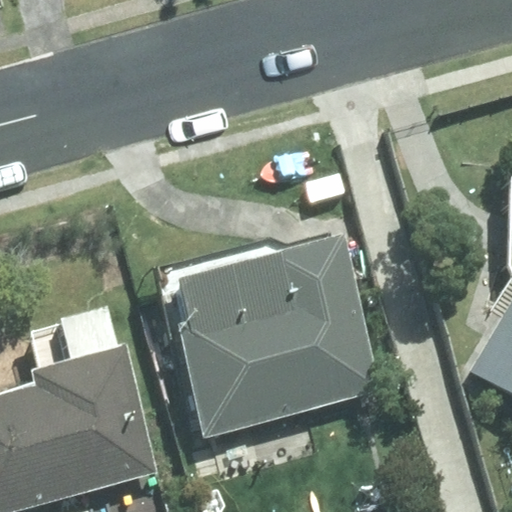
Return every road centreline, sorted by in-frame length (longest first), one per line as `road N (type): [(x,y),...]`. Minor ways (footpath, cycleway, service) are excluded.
road 1 (unknown): [(336,32),(456,511)]
road 2 (residential): [(0,125),(453,0)]
